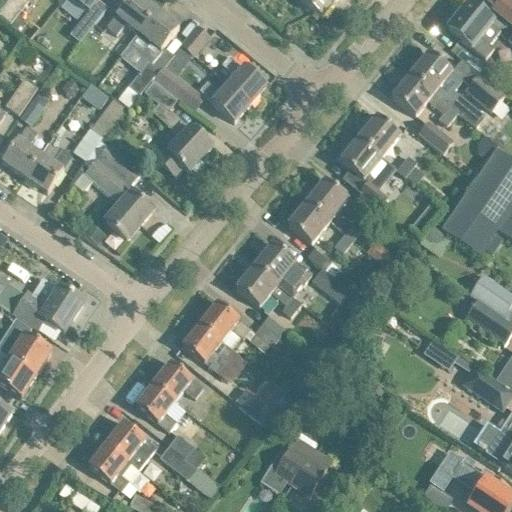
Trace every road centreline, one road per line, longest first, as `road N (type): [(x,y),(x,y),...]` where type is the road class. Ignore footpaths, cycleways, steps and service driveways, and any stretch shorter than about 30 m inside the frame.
road 1 (residential): [(138,311),(324,95)]
road 2 (residential): [(0,495),(138,311)]
road 3 (residential): [(138,311),(0,215)]
road 4 (residential): [(324,95),(204,0)]
road 5 (residential): [(324,95),(406,0)]
